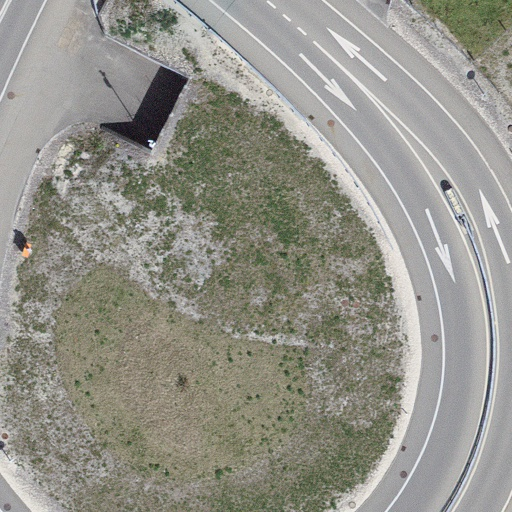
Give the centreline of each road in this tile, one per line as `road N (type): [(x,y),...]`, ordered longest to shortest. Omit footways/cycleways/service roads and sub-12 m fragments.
road 1 (trunk): [(362,83),(451,276),(462,335),(461,399),(413,511)]
road 2 (trunk): [(511,276),(494,213),(457,157),(362,83)]
road 3 (trunk): [(362,83),(264,0)]
